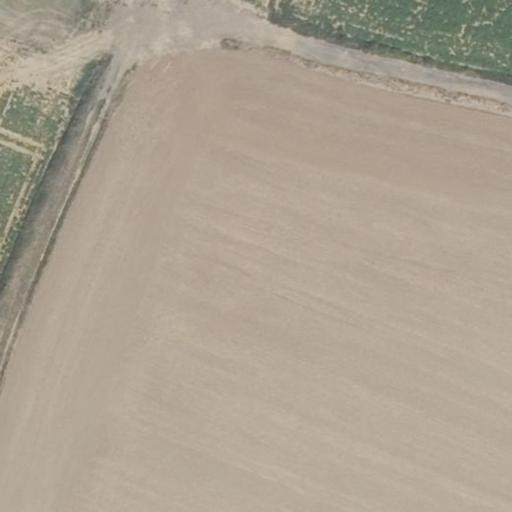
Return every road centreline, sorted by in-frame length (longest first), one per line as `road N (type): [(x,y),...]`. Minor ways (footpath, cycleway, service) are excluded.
road 1 (track): [(123,0),(144,12),(511,97)]
road 2 (track): [(148,0),(57,200),(0,368)]
